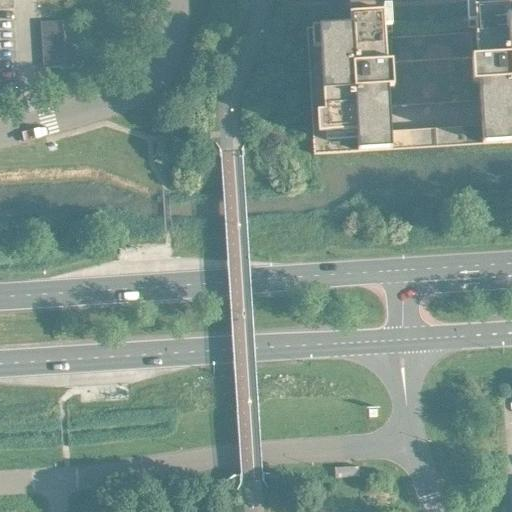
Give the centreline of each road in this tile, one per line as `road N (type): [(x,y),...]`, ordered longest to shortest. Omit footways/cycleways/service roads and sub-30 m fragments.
road 1 (secondary): [(0,356),(403,336)]
road 2 (secondary): [(400,266),(0,288)]
road 3 (residential): [(63,477),(418,441)]
road 4 (unclassified): [(36,125),(142,87),(167,50),(177,0)]
road 5 (residential): [(36,125),(28,0)]
